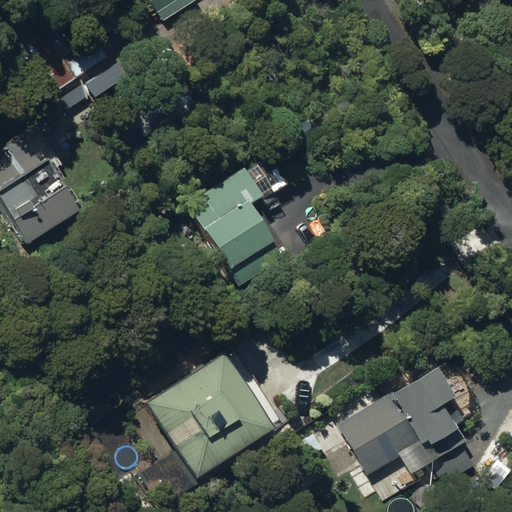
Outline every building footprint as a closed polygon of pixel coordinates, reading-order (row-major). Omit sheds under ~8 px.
[(164,7),(169,15),(193,0),(152,0),(158,10),(164,7)] [(9,47),(43,100),(109,57),(76,4),(9,47)] [(129,109),(148,138),(199,105),(181,76),(129,109)] [(293,126),(306,145),(327,131),(314,112),(293,126)] [(86,119),(90,126),(97,122),(92,115),(86,119)] [(0,191),(33,241),(85,208),(52,158),(47,162),(24,128),(0,143),(0,179),(6,188),(0,191)] [(190,202),(242,285),(287,256),(253,202),(266,194),(249,166),(190,202)] [(188,437),(202,458),(261,419),(216,352),(156,391),(170,411),(167,414),(184,439),(188,437)] [(422,461),(431,478),(443,471),(448,478),(469,465),(446,425),(440,428),(427,406),(442,397),(425,368),(331,424),(360,474),(419,441),(428,458),(422,461)] [(114,421),(101,403),(82,418),(95,435),(114,421)]
